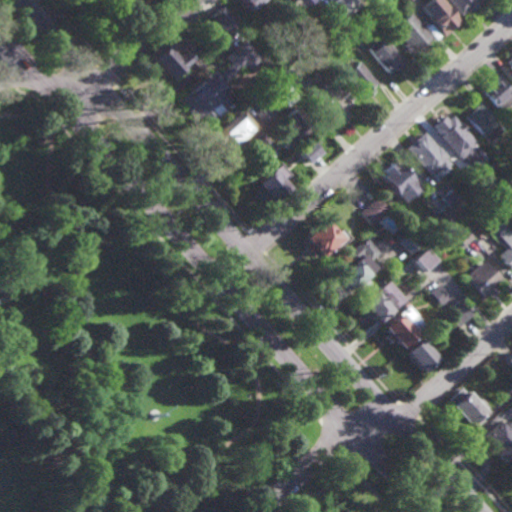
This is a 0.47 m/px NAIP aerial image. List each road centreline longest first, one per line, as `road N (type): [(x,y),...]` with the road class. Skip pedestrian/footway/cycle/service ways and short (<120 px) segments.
road 1 (primary): [(480,511),(21,0)]
road 2 (primary): [(0,34),(426,511)]
road 3 (residential): [(219,279),(511,22)]
road 4 (residential): [(397,421),(351,432),(256,511)]
road 5 (residential): [(67,109),(190,0)]
road 6 (residential): [(397,421),(511,317)]
